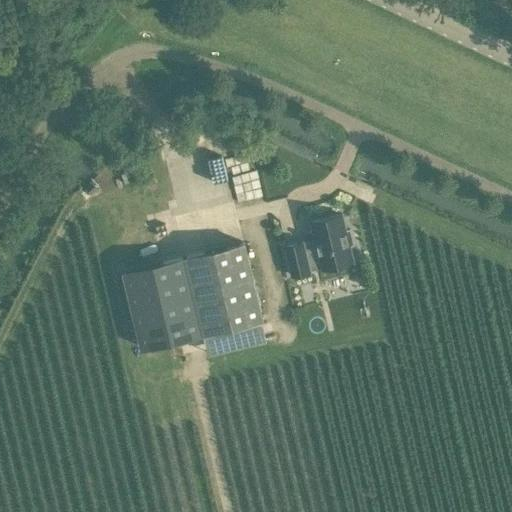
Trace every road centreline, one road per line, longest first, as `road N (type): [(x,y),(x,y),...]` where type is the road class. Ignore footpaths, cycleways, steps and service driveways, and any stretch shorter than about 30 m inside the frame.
road 1 (unclassified): [(511,191),(277,80),(176,51),(130,56),(86,83),(0,226)]
road 2 (unclassified): [(511,54),(392,0)]
